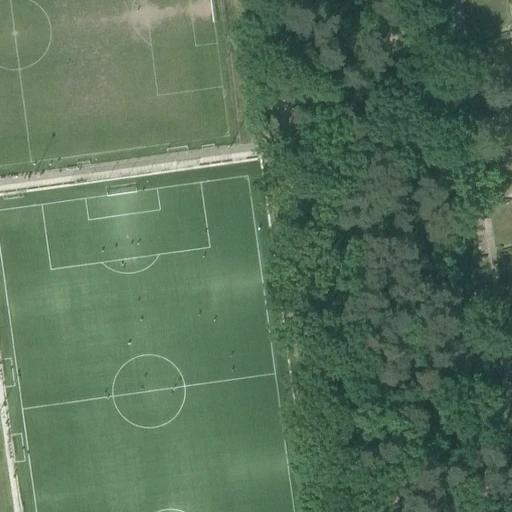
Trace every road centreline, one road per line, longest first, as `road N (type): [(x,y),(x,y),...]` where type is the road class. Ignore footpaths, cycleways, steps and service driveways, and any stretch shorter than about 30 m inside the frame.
road 1 (track): [(268,0),(337,511)]
road 2 (track): [(511,487),(336,502)]
